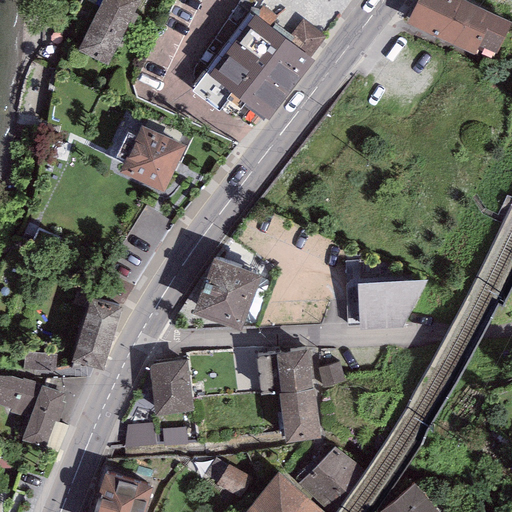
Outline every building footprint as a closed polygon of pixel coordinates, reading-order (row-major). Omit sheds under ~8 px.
[(139,0),(102,0),(78,52),(108,66),(139,0)] [(500,20),(456,0),(421,0),(413,18),(485,52),(500,20)] [(269,28),(249,13),(191,91),(219,112),(228,100),(240,110),(245,104),(269,122),(314,61),(310,58),(325,37),(302,19),(290,35),(293,38),(289,43),(269,28)] [(290,35),(273,23),(269,28),(289,43),(293,38),(290,35)] [(185,146),(141,126),(119,172),(163,193),(185,146)] [(192,313),(239,332),(261,277),(214,258),(192,313)] [(356,284),(360,331),(407,329),(427,280),(356,284)] [(121,309),(91,300),(72,362),(102,372),(121,309)] [(308,350),(275,354),(280,394),(313,390),(308,350)] [(56,354),(24,352),(22,370),(54,372),(56,354)] [(187,361),(149,365),(154,416),(193,412),(187,361)] [(339,362),(317,369),(323,388),(345,382),(339,362)] [(0,405),(11,409),(9,412),(29,420),(21,441),(44,449),(54,421),(59,422),(65,403),(62,401),(64,394),(41,386),(42,385),(23,378),(22,380),(10,376),(0,376),(0,405)] [(314,389),(313,390),(280,394),(278,394),(285,443),(320,439),(314,389)] [(152,423),(127,425),(124,448),(155,445),(152,423)] [(186,427),(162,429),(163,446),(187,444),(186,427)] [(362,470),(334,445),(299,485),(327,510),(362,470)] [(267,485),(215,458),(201,478),(250,506),(267,485)] [(145,511),(153,488),(105,473),(92,511),(145,511)] [(324,511),(277,473),(267,485),(250,506),(244,511),(324,511)] [(439,511),(414,483),(381,511),(439,511)]
